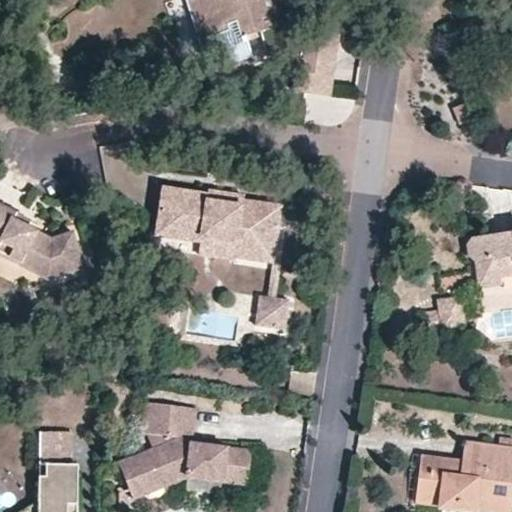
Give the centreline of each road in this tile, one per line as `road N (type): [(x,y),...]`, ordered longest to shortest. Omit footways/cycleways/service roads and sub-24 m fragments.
road 1 (residential): [(375,153),(320,511)]
road 2 (residential): [(47,141),(138,123),(375,153)]
road 3 (residential): [(423,0),(391,77),(375,153)]
road 4 (residential): [(375,153),(511,172)]
